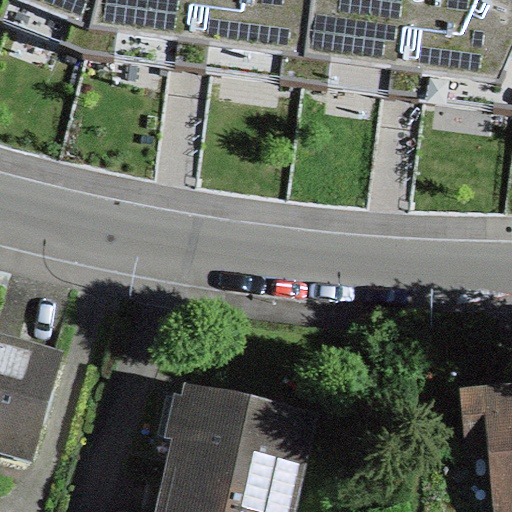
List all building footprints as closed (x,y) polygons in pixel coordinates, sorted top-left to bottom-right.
[(0,0),(0,26),(83,59),(86,59),(101,0),(0,0)] [(265,83),(303,88),(314,0),(101,0),(86,59),(194,74),(221,77),(224,58),(267,64),(265,83)] [(511,0),(314,0),(303,88),(412,103),(435,106),(438,84),(481,90),(478,112),(511,116),(511,0)] [(0,450),(31,459),(58,364),(0,347),(0,450)] [(287,511),(308,420),(193,394),(169,502),(166,511),(287,511)] [(491,448),(496,511),(511,511),(511,395),(506,396),(464,400),(468,451),(491,448)]
